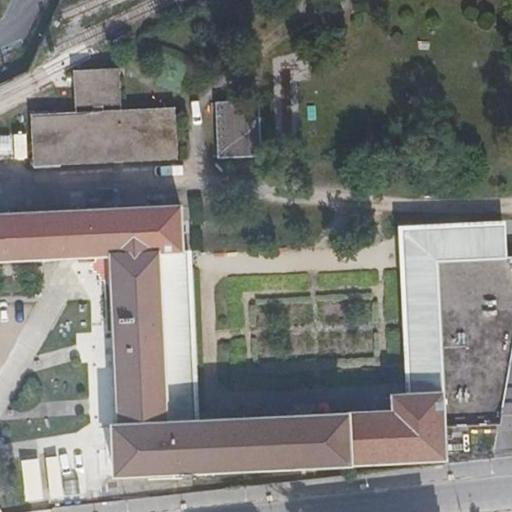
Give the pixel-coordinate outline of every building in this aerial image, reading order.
[(28,114),(30,163),(176,157),(174,107),(118,109),(116,66),(71,68),(74,112),(28,114)] [(257,99),(213,100),(214,157),(259,156),(257,99)] [(0,258),(110,253),(161,250),(180,249),(184,249),(182,204),(0,213),(0,258)] [(354,459),(443,455),(441,422),(497,419),(511,328),(511,251),(501,253),(500,226),(404,231),(412,390),(388,391),(389,410),(351,412),(354,459)] [(189,420),(180,249),(161,250),(110,253),(119,423),(168,421),(189,420)] [(116,471),(354,459),(351,412),(189,420),(168,421),(119,423),(114,424),(116,471)]
